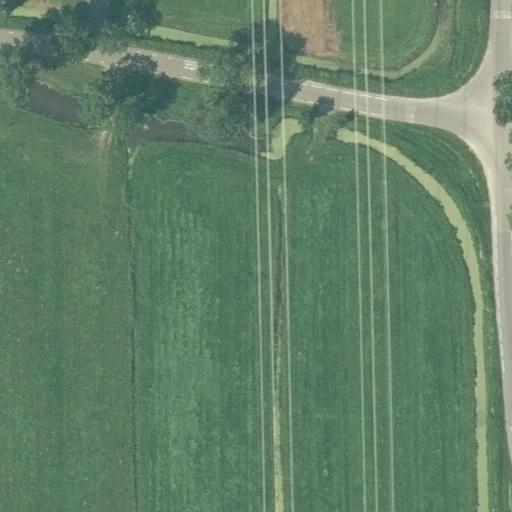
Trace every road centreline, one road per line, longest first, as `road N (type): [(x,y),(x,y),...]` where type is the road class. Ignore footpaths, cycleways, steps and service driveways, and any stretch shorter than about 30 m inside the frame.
road 1 (unclassified): [(494,127),(0,42)]
road 2 (unclassified): [(511,368),(494,127)]
road 3 (unclassified): [(494,127),(494,0)]
